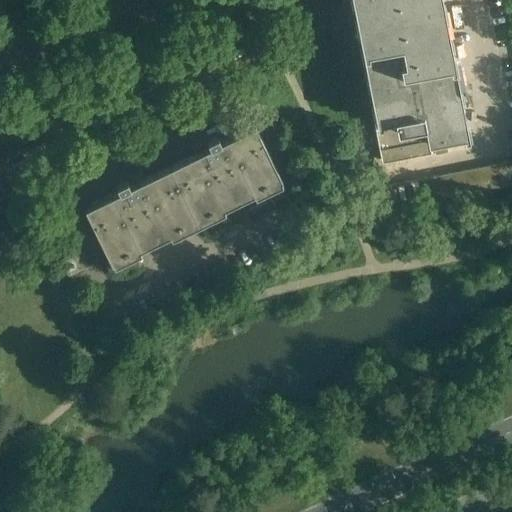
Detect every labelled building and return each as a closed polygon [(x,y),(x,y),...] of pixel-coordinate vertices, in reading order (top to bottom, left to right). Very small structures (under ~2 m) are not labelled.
[(355,0),(379,121),(375,122),(383,161),(424,153),(422,143),(464,135),(437,0),(355,0)] [(281,179),(254,124),(220,141),(217,135),(207,140),(210,146),(129,185),(127,180),(116,185),(119,191),(84,207),(111,262),(281,179)] [(506,162),(491,164),(496,188),(510,185),(506,162)] [(491,164),(477,167),(482,190),(496,188),(491,164)] [(477,167),(463,170),(468,193),(482,190),(477,167)] [(463,170),(449,173),(454,196),(468,193),(463,170)] [(449,173),(435,175),(439,199),(454,196),(449,173)] [(435,175),(421,178),(425,201),(439,199),(435,175)] [(0,195),(11,190),(5,178),(0,180),(0,195)] [(421,178),(407,181),(411,204),(425,201),(421,178)] [(407,181),(392,184),(397,207),(411,204),(407,181)] [(392,184),(378,187),(383,210),(397,207),(392,184)]
